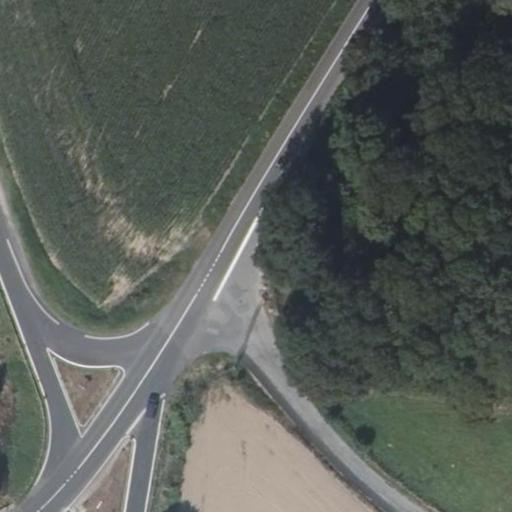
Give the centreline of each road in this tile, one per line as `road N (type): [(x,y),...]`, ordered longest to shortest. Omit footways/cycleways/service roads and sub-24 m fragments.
road 1 (unclassified): [(215,271),(380,0)]
road 2 (unclassified): [(215,271),(313,421),(414,511)]
road 3 (trunk): [(48,502),(62,479),(66,430),(12,280)]
road 4 (trunk): [(188,309),(142,344),(95,355),(57,340),(12,280)]
road 5 (unclassified): [(48,502),(174,331)]
road 6 (trunk): [(135,511),(159,369),(174,331)]
